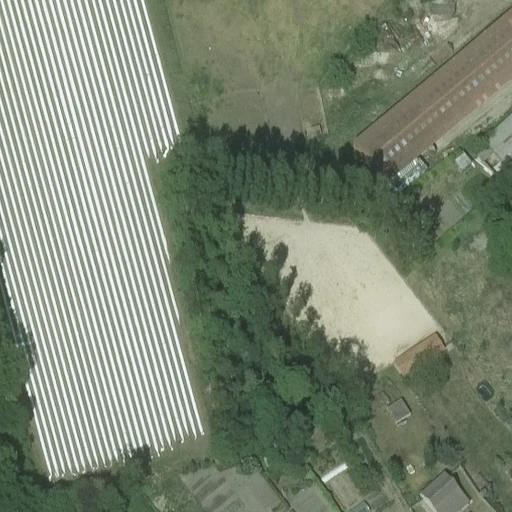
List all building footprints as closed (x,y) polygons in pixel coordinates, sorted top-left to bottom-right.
[(511,84),(511,9),(338,155),(373,200),(511,84)] [(427,35),(413,44),(421,56),(435,47),(427,35)] [(511,169),(511,113),(468,154),(494,187),(511,169)] [(511,225),(503,234),(511,245),(511,225)] [(446,338),(405,368),(418,384),(458,354),(446,338)] [(328,470),(333,480),(356,470),(351,459),(328,470)] [(362,477),(342,480),(345,499),(365,496),(362,477)] [(442,511),(478,511),(484,508),(459,481),(434,503),(442,511)] [(379,511),(373,503),(359,511),(379,511)]
